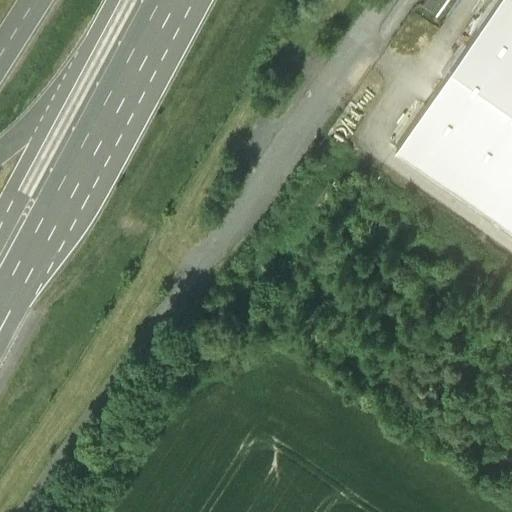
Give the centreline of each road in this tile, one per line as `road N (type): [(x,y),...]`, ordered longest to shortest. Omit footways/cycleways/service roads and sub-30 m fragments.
road 1 (unclassified): [(387,0),(34,511)]
road 2 (unknown): [(57,102),(0,221)]
